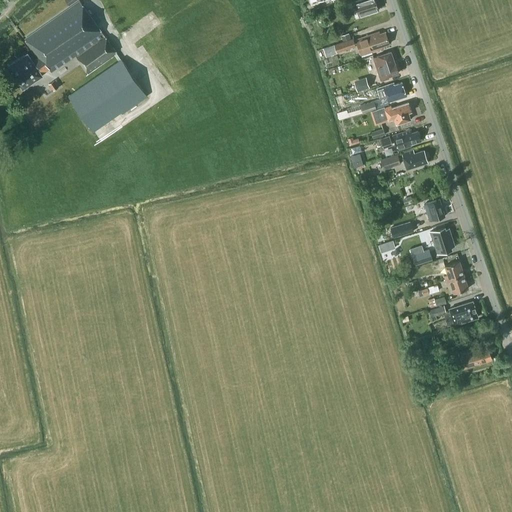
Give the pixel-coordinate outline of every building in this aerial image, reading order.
[(360,15),(378,10),(375,0),(358,0),(355,1),(360,15)] [(74,56),(88,74),(117,53),(80,1),(25,39),(37,57),(32,60),(28,53),(8,65),(22,87),(22,88),(44,74),(43,73),(49,69),(51,72),(54,71),(74,56)] [(379,31),(361,37),(356,39),(361,55),(380,48),(379,46),(389,43),(385,31),(380,33),(379,31)] [(356,46),(354,38),(334,44),(337,52),(356,46)] [(373,57),(379,75),(381,80),(387,78),(388,76),(399,72),(396,63),(395,63),(391,51),(373,57)] [(121,58),(68,95),(93,131),(121,112),(122,113),(147,96),(121,58)] [(354,81),(357,91),(370,87),(366,77),(354,81)] [(49,84),(53,90),(59,86),(54,80),(49,84)] [(380,97),(387,95),(389,101),(406,96),(402,82),(394,85),(393,83),(377,88),(380,97)] [(377,109),(374,100),(361,105),(361,108),(363,112),(363,113),(377,109)] [(408,112),(411,111),(408,102),(391,108),(390,106),(384,108),(384,107),(371,111),(375,124),(394,118),(396,124),(411,119),(408,112)] [(347,109),(337,112),(339,119),(363,112),(361,108),(348,112),(347,109)] [(373,138),(385,134),(383,128),(371,132),(373,138)] [(393,135),(398,150),(411,145),(410,144),(421,140),(418,130),(411,132),(411,130),(393,135)] [(390,135),(380,139),(383,148),(393,145),(390,135)] [(350,145),(360,142),(359,138),(353,139),(352,137),(348,138),(350,145)] [(354,147),(356,153),(363,151),(362,144),(354,147)] [(424,149),(416,152),(414,152),(413,149),(402,153),(407,168),(428,162),(424,149)] [(356,165),(366,163),(363,152),(354,154),(356,165)] [(398,153),(381,159),(384,170),(401,164),(398,153)] [(405,205),(413,202),(411,196),(403,198),(405,205)] [(423,214),(427,212),(430,220),(445,215),(440,199),(424,203),(425,207),(421,209),(423,214)] [(411,221),(390,227),(394,238),(414,231),(411,221)] [(455,245),(449,228),(446,229),(445,226),(430,231),(433,240),(431,241),(432,245),(434,244),(437,253),(452,248),(451,246),(455,245)] [(429,248),(411,254),(415,265),(433,259),(429,248)] [(443,275),(445,280),(464,274),(460,260),(445,265),(448,274),(443,275)] [(469,288),(464,274),(445,280),(447,285),(451,284),(454,292),(469,288)] [(418,289),(420,296),(439,290),(437,284),(418,289)] [(428,299),(431,307),(447,302),(445,296),(435,299),(434,297),(428,299)] [(466,320),(478,316),(473,300),(449,308),(454,324),(466,320)] [(444,305),(428,310),(431,317),(446,312),(444,305)] [(463,368),(492,359),(488,347),(478,350),(477,346),(458,352),(463,368)] [(443,371),(455,367),(453,359),(440,362),(443,371)]
